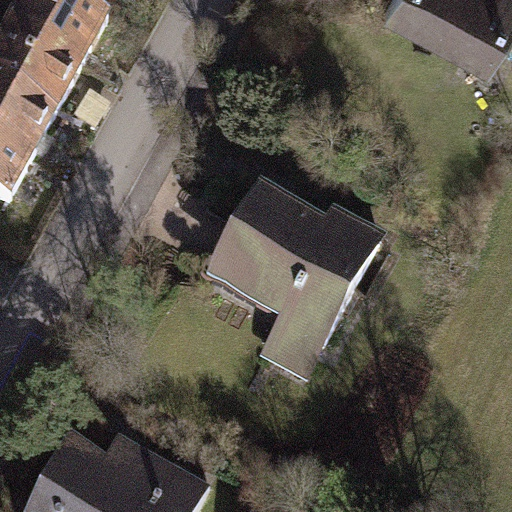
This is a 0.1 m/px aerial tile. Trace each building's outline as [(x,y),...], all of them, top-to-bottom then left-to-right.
[(36,0),(26,0),(5,40),(87,85),(111,41),(36,0)] [(455,83),(485,99),(511,46),(511,0),(395,0),(381,27),(462,69),(455,83)] [(5,40),(0,49),(0,94),(63,129),(87,85),(5,40)] [(0,94),(0,152),(39,173),(63,129),(0,94)] [(0,152),(0,209),(15,218),(39,173),(0,152)] [(278,371),(320,393),(394,253),(336,223),(327,239),(244,196),(191,295),(291,347),(278,371)] [(30,511),(205,511),(212,501),(118,451),(103,477),(62,455),(30,511)]
